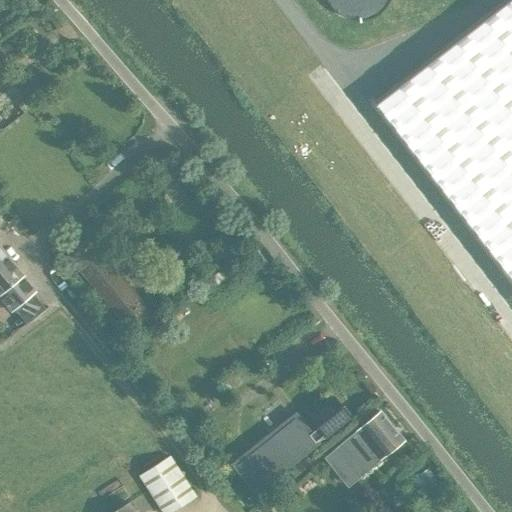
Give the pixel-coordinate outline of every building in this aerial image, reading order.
[(511,0),(377,105),(511,279),(511,0)] [(18,106),(11,98),(0,106),(0,120),(5,127),(34,104),(28,97),(18,106)] [(79,270),(129,332),(151,315),(89,236),(77,246),(79,249),(64,261),(74,274),(79,270)] [(0,246),(0,264),(9,257),(0,246)] [(36,291),(23,275),(24,275),(9,257),(0,264),(0,297),(11,311),(36,291)] [(235,260),(206,280),(217,295),(246,274),(235,260)] [(163,316),(170,326),(189,311),(182,301),(163,316)] [(240,367),(225,379),(232,389),(248,378),(240,367)] [(337,392),(311,414),(321,425),(316,429),(321,436),(327,432),(330,435),(355,414),(337,392)] [(321,436),(316,429),(299,408),(234,460),(259,491),(324,440),(321,436)] [(404,441),(380,411),(379,411),(335,447),(349,464),(369,447),(380,460),(404,441)] [(139,475),(162,511),(171,511),(196,496),(170,456),(139,475)] [(432,465),(420,474),(434,493),(447,484),(432,465)] [(348,490),(351,501),(365,498),(362,486),(348,490)] [(139,511),(131,500),(112,511),(139,511)] [(464,501),(453,506),(456,511),(467,511),(470,511),(464,501)]
